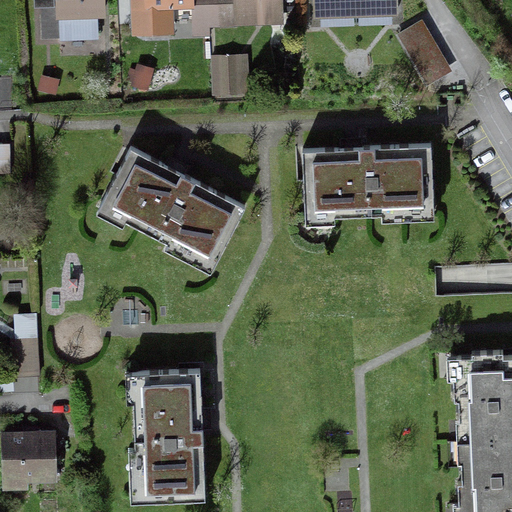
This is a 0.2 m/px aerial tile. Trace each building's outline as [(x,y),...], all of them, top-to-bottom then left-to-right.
[(101,14),(100,0),(56,0),(57,6),(40,7),(41,39),(96,37),(95,14),(101,14)] [(190,4),(189,0),(132,0),(134,30),(169,29),(168,5),(190,4)] [(279,22),(278,0),(217,0),(218,24),(279,22)] [(313,0),(314,14),(354,13),(395,11),(394,0),(313,0)] [(449,69),(423,23),(401,35),(427,82),(449,69)] [(220,93),(235,93),(233,58),(219,58),(220,93)] [(356,147),(301,150),(304,218),(305,214),(333,213),(333,216),(381,214),(380,211),(431,209),(431,212),(433,212),(429,144),(356,147)] [(212,267),(243,207),(180,173),(129,147),(98,207),(99,208),(101,205),(125,218),(124,221),(166,243),(167,240),(212,263),(211,266),(212,267)] [(17,339),(19,370),(38,369),(36,338),(17,339)] [(511,511),(511,356),(502,357),(502,351),(470,353),(471,356),(455,357),(456,379),(452,379),(453,401),(457,401),(458,421),(464,421),(465,441),(466,462),(460,462),(461,483),(456,483),(457,504),(462,504),(461,511),(511,511)] [(200,420),(199,370),(130,372),(135,501),(204,498),(200,420)] [(36,433),(21,434),(21,436),(1,436),(2,478),(54,477),(52,435),(36,435),(36,433)]
